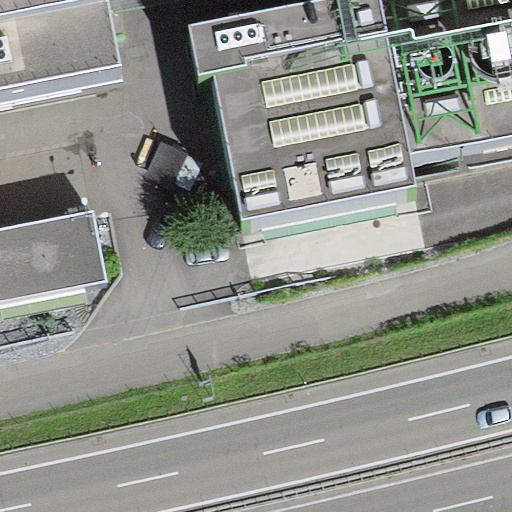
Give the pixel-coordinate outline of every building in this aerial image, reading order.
[(0,0),(0,126),(128,102),(111,17),(108,0),(0,0)] [(108,0),(111,17),(192,0),(316,0),(322,28),(377,17),(459,0),(108,0)] [(511,0),(459,0),(377,17),(408,168),(511,145),(511,0)] [(205,51),(243,239),(415,205),(408,168),(377,17),(322,28),(205,51)] [(0,307),(99,291),(87,223),(0,237),(0,307)]
